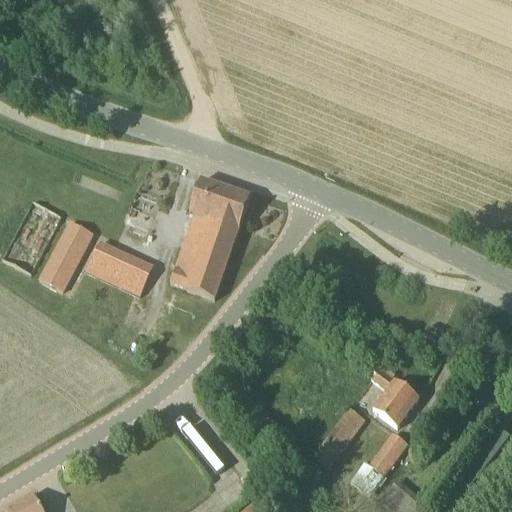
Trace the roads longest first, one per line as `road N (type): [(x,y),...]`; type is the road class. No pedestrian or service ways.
road 1 (unclassified): [(0,496),(178,379),(243,309),(320,192)]
road 2 (tertiary): [(320,192),(0,67)]
road 3 (tertiary): [(511,284),(320,192)]
road 4 (track): [(158,0),(212,151)]
